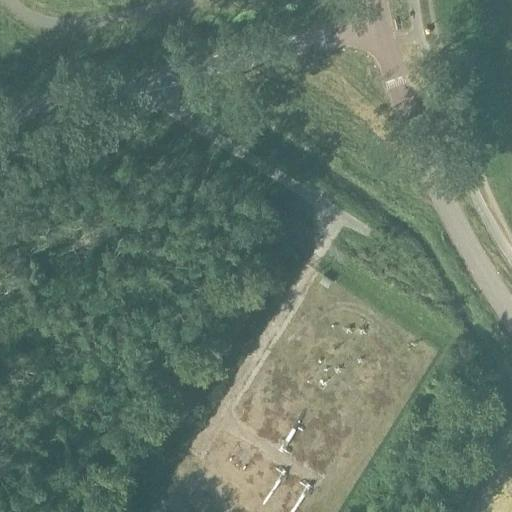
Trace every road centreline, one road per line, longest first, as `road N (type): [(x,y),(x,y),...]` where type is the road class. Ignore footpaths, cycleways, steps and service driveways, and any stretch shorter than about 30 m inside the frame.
road 1 (unclassified): [(0,122),(79,95),(376,27)]
road 2 (tertiary): [(511,317),(449,212),(376,27)]
road 3 (unknown): [(431,0),(479,173),(511,236)]
road 4 (track): [(213,418),(339,216)]
road 5 (track): [(193,447),(213,418),(316,480)]
